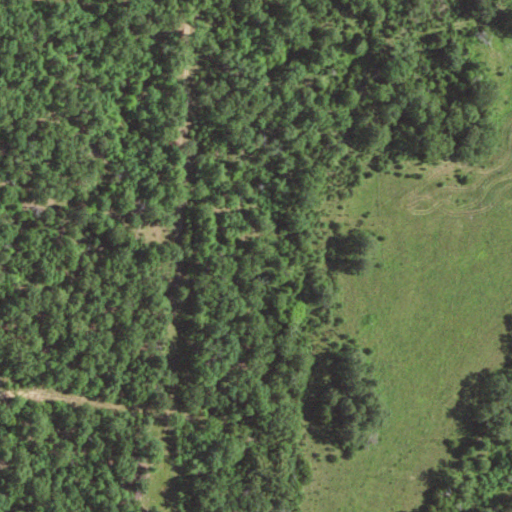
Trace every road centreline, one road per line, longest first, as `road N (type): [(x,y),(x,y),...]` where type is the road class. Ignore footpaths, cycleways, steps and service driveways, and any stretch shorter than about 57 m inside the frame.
road 1 (residential): [(165,511),(158,412),(183,0)]
road 2 (residential): [(0,393),(158,412)]
